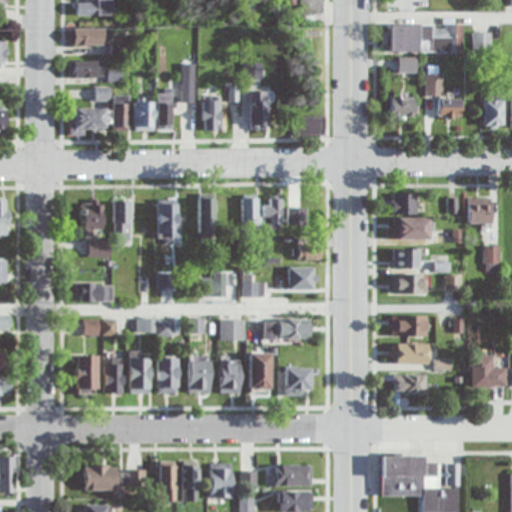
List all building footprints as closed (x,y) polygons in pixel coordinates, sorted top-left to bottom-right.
[(76,0),(76,15),(108,15),(108,0),(76,0)] [(322,13),(321,0),(286,0),(286,4),(299,4),(299,13),(322,13)] [(462,53),(462,24),(387,24),(387,52),(462,53)] [(105,28),(69,28),(69,45),(105,45),(105,28)] [(472,50),(490,50),(490,33),(472,33),(472,50)] [(416,73),(416,57),(397,57),(397,73),(416,73)] [(179,103),(193,103),(193,60),(179,60),(179,103)] [(103,61),(69,61),(69,77),(103,77),(103,61)] [(242,78),(260,78),(260,62),(242,62),(242,78)] [(424,74),(424,97),(437,97),(437,118),(459,118),(459,97),(441,97),(441,74),(424,74)] [(169,130),(169,91),(156,90),(155,129),(169,130)] [(247,90),(247,129),(267,129),(267,90),(247,90)] [(501,129),(501,94),(483,94),(483,129),(501,129)] [(127,132),(127,96),(111,96),(111,132),(127,132)] [(417,97),(390,97),(390,116),(417,116),(417,97)] [(219,131),(219,99),(201,99),(201,131),(219,131)] [(133,101),(133,131),(152,131),(152,101),(133,101)] [(69,135),(85,135),(85,130),(107,130),(107,108),(69,108),(69,135)] [(323,118),(294,117),(293,134),(323,135),(323,118)] [(213,194),(197,194),(197,233),(213,233),(213,194)] [(392,194),(392,213),(417,213),(417,194),(392,194)] [(240,228),(258,228),(258,195),(240,195),(240,228)] [(280,229),(280,196),(270,196),(270,205),(261,205),(261,229),(280,229)] [(490,198),(467,198),(467,224),(490,224),(490,198)] [(156,243),(176,243),(176,200),(156,200),(156,243)] [(129,201),(112,201),(112,240),(129,240),(129,201)] [(81,231),(102,231),(102,202),(81,202),(81,231)] [(311,216),(309,205),(296,207),(298,218),(311,216)] [(392,239),(428,239),(428,218),(392,218),(392,239)] [(109,239),(87,239),(87,258),(109,258),(109,239)] [(296,246),(296,261),(319,261),(319,246),(296,246)] [(499,246),(484,246),(484,270),(499,270),(499,246)] [(420,248),(391,248),(391,268),(420,268),(420,248)] [(314,267),(287,267),(287,290),(314,290),(314,267)] [(156,288),(173,288),(173,274),(156,274),(156,288)] [(391,294),(424,294),(424,274),(391,274),(391,294)] [(443,291),(461,291),(461,274),(443,274),(443,291)] [(213,278),(201,278),(201,296),(213,296),(213,278)] [(262,280),(242,280),(242,298),(262,298),(262,280)] [(74,301),(96,301),(96,282),(74,282),(74,301)] [(424,336),(424,315),(391,315),(391,336),(424,336)] [(203,334),(203,318),(188,318),(188,334),(203,334)] [(97,319),(81,319),(81,335),(97,335),(97,319)] [(135,335),(171,335),(171,319),(135,319),(135,335)] [(308,319),(277,319),(277,339),(308,339),(308,319)] [(114,320),(102,320),(102,335),(114,335),(114,320)] [(218,341),(243,341),(243,320),(218,320),(218,341)] [(391,364),(426,364),(426,343),(391,343),(391,364)] [(470,388),(505,388),(505,367),(492,367),(492,350),(470,350),(470,388)] [(127,393),(147,393),(147,352),(127,352),(127,393)] [(268,392),(268,352),(248,352),(248,392),(268,392)] [(94,355),(74,355),(74,393),(94,394),(94,355)] [(187,392),(208,392),(208,356),(187,356),(187,392)] [(155,393),(176,393),(176,358),(155,358),(155,393)] [(218,393),(237,393),(237,359),(218,359),(218,393)] [(121,360),(102,360),(102,393),(121,393),(121,360)] [(283,396),(308,396),(308,366),(283,366),(283,396)] [(391,375),(391,394),(424,394),(424,375),(391,375)] [(457,511),(458,463),(442,463),(423,463),(423,456),(380,456),(380,496),(421,496),(420,511),(457,511)] [(0,494),(13,494),(13,458),(0,457),(0,494)] [(157,501),(174,501),(174,461),(157,461),(157,501)] [(196,461),(179,461),(179,502),(196,502),(196,461)] [(229,463),(208,463),(208,498),(229,498),(229,463)] [(309,465),(273,465),(273,486),(309,486),(309,465)] [(84,490),(116,490),(116,466),(84,466),(84,490)] [(143,471),(120,472),(120,483),(143,482),(143,471)] [(254,472),(240,472),(240,486),(254,486),(254,472)] [(311,491),(278,491),(278,511),(311,511),(311,491)] [(251,511),(251,497),(238,497),(238,511),(251,511)]
